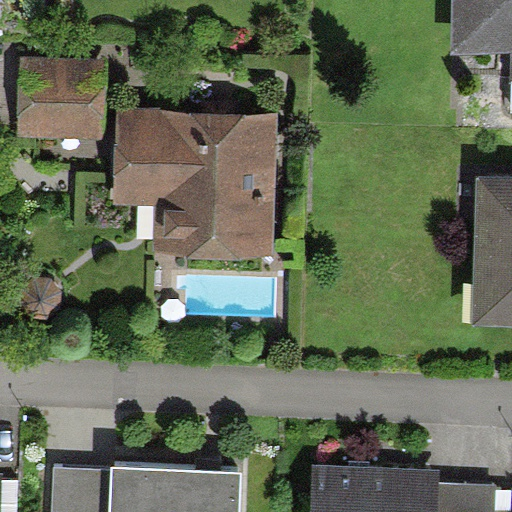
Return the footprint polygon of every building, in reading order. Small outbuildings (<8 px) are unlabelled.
[(511,0),(451,0),(451,43),(502,43),(502,79),(511,78),(511,0)] [(93,60),(15,59),(14,129),(92,130),(93,60)] [(266,249),(269,111),(115,107),(113,197),(157,198),(156,246),(266,249)] [(511,176),(472,176),(468,313),(511,314),(511,176)] [(425,470),(307,468),(306,511),(424,511),(425,482),(425,470)] [(101,511),(103,474),(43,473),(42,511),(101,511)] [(221,511),(222,478),(103,474),(101,511),(221,511)] [(487,511),(488,483),(425,482),(424,511),(487,511)]
